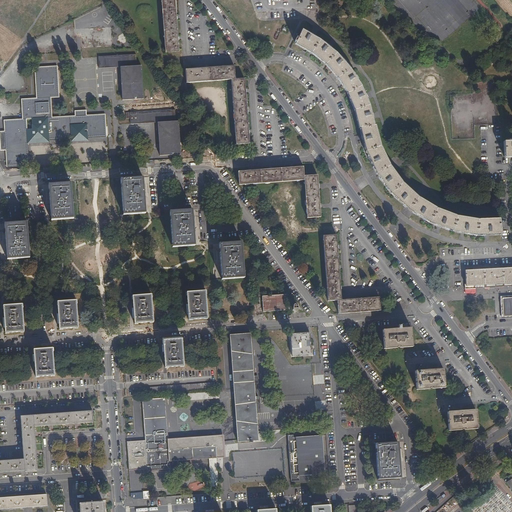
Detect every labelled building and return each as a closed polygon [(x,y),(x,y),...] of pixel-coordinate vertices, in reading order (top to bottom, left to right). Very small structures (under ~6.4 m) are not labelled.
[(161,0),(165,51),(178,50),(174,0),(161,0)] [(81,36),(81,47),(112,46),(111,27),(74,29),(75,37),(81,36)] [(321,41),(301,29),(296,44),(314,55),(328,66),(337,77),(347,92),(354,108),(366,151),(377,174),(391,194),(409,210),(430,223),(453,231),(478,236),(502,235),(500,220),(478,220),(458,217),(436,209),(418,198),(402,184),(389,166),(380,146),(369,105),(365,95),(360,85),(350,69),(337,54),(321,41)] [(122,100),(143,99),(141,65),(137,66),(136,54),(98,56),(99,69),(120,67),(122,100)] [(7,167),(29,165),(26,120),(48,119),(49,140),(107,137),(105,114),(52,117),(51,98),(59,97),(57,66),(35,67),(36,98),(22,99),(23,120),(4,121),(7,167)] [(231,80),(235,79),(234,66),(185,69),(186,83),(231,80)] [(235,79),(231,80),(235,144),(249,144),(244,79),(235,79)] [(175,121),(175,110),(126,113),(126,118),(130,118),(130,124),(158,122),(159,155),(180,154),(178,121),(175,121)] [(220,151),(215,154),(218,159),(223,156),(220,151)] [(304,180),(304,176),(303,167),(238,171),(239,185),(304,180)] [(304,176),(304,180),(307,218),(321,217),(317,175),(304,176)] [(145,213),(143,178),(121,179),(123,215),(145,213)] [(73,219),(71,183),(49,185),(51,220),(73,219)] [(194,245),(192,210),(170,211),(172,247),(194,245)] [(29,258),(27,222),(5,224),(7,259),(29,258)] [(341,300),(337,235),(323,236),(328,301),(337,301),(338,314),(380,311),(379,297),(341,300)] [(243,278),(241,242),(219,244),(222,279),(243,278)] [(511,267),(465,270),(466,284),(465,284),(465,288),(511,285),(511,267)] [(207,318),(205,291),(186,292),(188,319),(207,318)] [(289,305),(288,294),(262,296),(263,311),(289,310),(289,309),(292,309),(292,310),(295,313),(298,310),(297,305),(289,305)] [(153,322),(151,295),(132,296),(134,323),(153,322)] [(511,315),(511,297),(502,298),(503,316),(511,315)] [(78,328),(76,300),(57,302),(59,329),(78,328)] [(24,332),(22,305),(3,306),(5,333),(24,332)] [(413,346),(411,326),(383,328),(384,348),(397,347),(397,346),(400,346),(400,347),(413,346)] [(291,333),(293,356),(312,355),(310,332),(291,333)] [(250,333),(230,335),(237,442),(258,441),(250,333)] [(183,366),(182,339),(163,340),(165,367),(183,366)] [(54,376),(52,348),(34,349),(36,377),(54,376)] [(445,387),(444,369),(416,370),(417,389),(430,389),(430,387),(433,387),(433,388),(445,387)] [(142,400),(147,470),(170,469),(169,461),(216,458),(216,457),(220,456),(219,448),(218,448),(218,446),(168,450),(164,399),(142,400)] [(478,429),(476,410),(448,412),(449,431),(462,430),(462,429),(465,428),(465,429),(478,429)] [(92,411),(20,416),(23,459),(0,460),(0,472),(37,469),(34,426),(93,422),(92,411)] [(291,436),(294,480),(299,479),(299,477),(328,475),(325,436),(296,438),(296,436),(291,436)] [(129,440),(131,464),(140,463),(138,440),(129,440)] [(399,478),(397,442),(375,444),(377,479),(399,478)] [(435,452),(439,457),(444,453),(440,448),(435,452)] [(131,474),(133,497),(142,497),(140,473),(131,474)] [(46,494),(0,497),(0,509),(25,508),(30,507),(47,506),(46,494)] [(79,503),(79,511),(104,511),(103,501),(79,503)]
